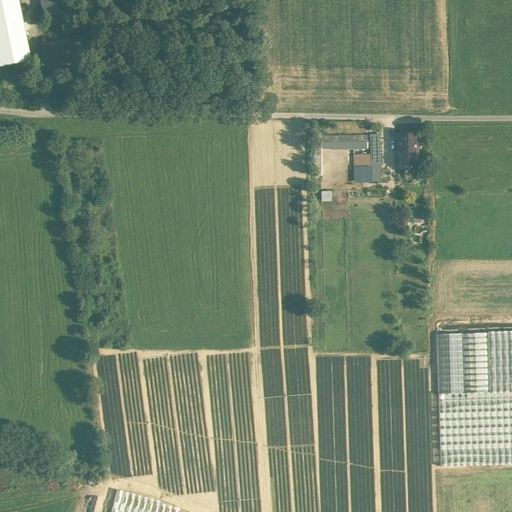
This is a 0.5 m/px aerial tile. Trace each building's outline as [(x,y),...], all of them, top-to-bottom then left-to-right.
[(16,0),(0,0),(0,47),(25,42),(16,0)] [(72,13),(70,0),(40,0),(45,28),(53,27),(51,16),(64,14),(72,13)] [(72,13),(64,14),(65,25),(74,24),(72,13)] [(77,37),(41,44),(47,74),(83,67),(77,37)] [(25,42),(0,47),(0,66),(29,60),(25,42)] [(416,134),(397,135),(398,169),(417,168),(416,134)] [(367,135),(320,136),(320,150),(367,149),(367,135)] [(371,154),(371,181),(381,181),(380,135),(370,135),(371,154)] [(361,181),(371,181),(371,154),(353,154),(353,168),(361,168),(361,181)] [(321,191),(321,201),(331,201),(331,190),(321,191)] [(511,331),(487,332),(487,333),(489,393),(511,392),(511,331)] [(487,333),(436,334),(438,394),(489,393),(487,333)] [(511,392),(489,393),(438,394),(441,462),(511,460),(511,392)] [(154,511),(157,502),(158,498),(118,487),(111,511),(154,511)] [(160,503),(157,502),(154,511),(176,511),(178,508),(160,503)]
